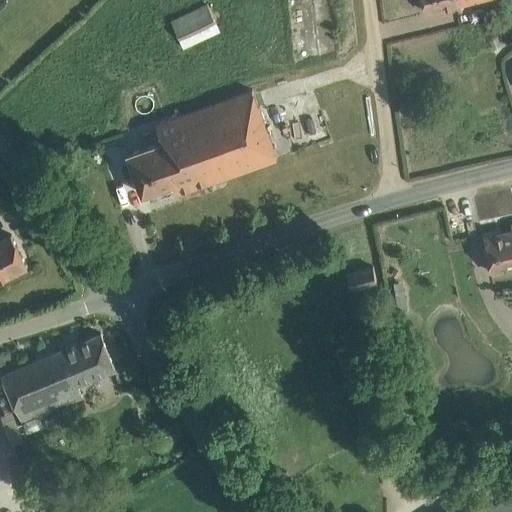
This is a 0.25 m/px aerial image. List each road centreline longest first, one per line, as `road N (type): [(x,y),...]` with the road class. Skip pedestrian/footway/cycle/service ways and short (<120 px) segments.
road 1 (unclassified): [(113,298),(392,197)]
road 2 (unclassified): [(251,511),(113,298)]
road 3 (unclassified): [(368,0),(392,197)]
road 4 (unclassified): [(113,298),(0,160)]
road 5 (unclassified): [(392,197),(511,167)]
